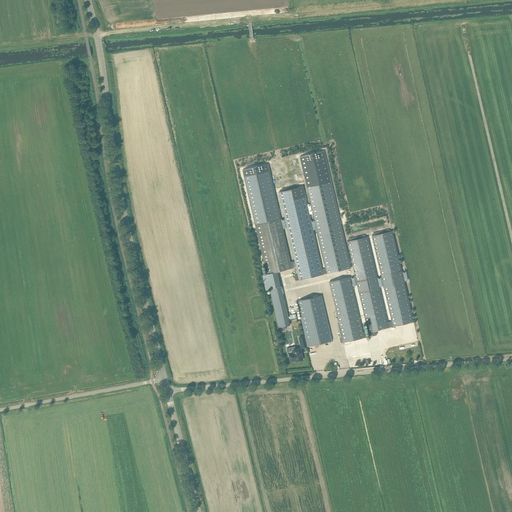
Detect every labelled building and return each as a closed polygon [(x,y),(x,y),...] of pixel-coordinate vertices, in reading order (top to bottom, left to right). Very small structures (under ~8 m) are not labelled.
[(324,151),(300,157),(317,233),(325,269),(322,270),(323,274),(326,274),(351,268),(340,218),(324,151)] [(268,164),(242,170),(254,223),(255,225),(266,274),(272,273),(277,272),(292,268),(296,267),(294,262),(291,263),(281,219),(280,217),(268,164)] [(282,192),(279,192),(284,216),(298,275),(294,276),(295,281),(323,274),(322,270),(313,233),(303,187),(298,188),(287,190),(284,191),(282,192)] [(371,235),(391,321),(392,327),(413,322),(392,231),(371,235)] [(392,327),(391,321),(387,322),(367,236),(347,241),(369,337),(376,335),(376,331),(392,327)] [(330,281),(343,337),(339,337),(341,343),(365,337),(364,332),(362,332),(349,277),(330,281)] [(280,286),(270,289),(278,323),(288,320),(280,286)] [(321,295),(297,301),(308,346),(331,341),(321,295)] [(307,347),(305,336),(298,337),(301,348),(307,347)] [(290,361),(295,360),(295,362),(303,360),(300,348),(295,349),(294,347),(286,349),(287,354),(289,354),(290,361)]
